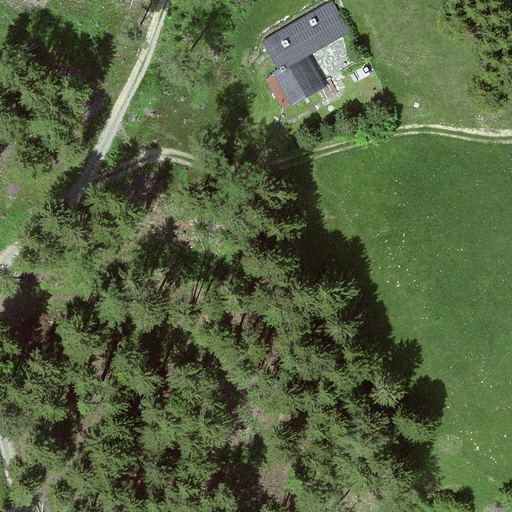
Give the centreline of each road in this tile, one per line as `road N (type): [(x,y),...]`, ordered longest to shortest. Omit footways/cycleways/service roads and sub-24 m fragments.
road 1 (track): [(511,138),(406,128),(235,172),(156,157),(88,178)]
road 2 (track): [(167,0),(88,178)]
road 3 (track): [(0,273),(88,178)]
